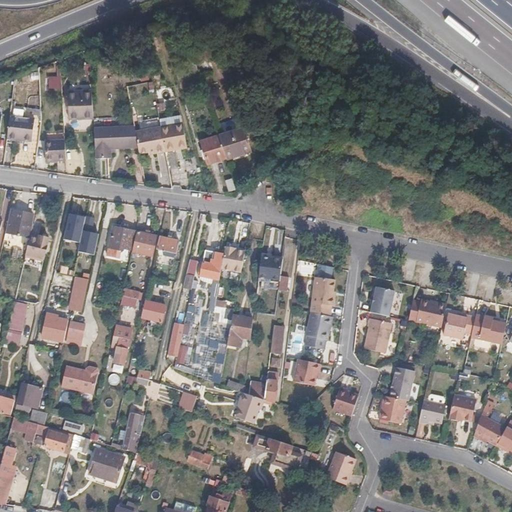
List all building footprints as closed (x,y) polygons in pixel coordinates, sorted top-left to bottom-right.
[(202,46),(193,48),(204,82),(213,79),(202,46)] [(47,75),(47,88),(59,88),(59,75),(47,75)] [(94,119),(93,100),(92,91),(69,93),(69,119),(94,119)] [(35,119),(10,115),(7,139),(32,142),(35,119)] [(185,123),(161,127),(166,152),(180,150),(180,146),(189,144),(185,123)] [(161,125),(135,130),(139,149),(139,152),(148,150),(154,149),(155,151),(165,149),(161,125)] [(139,149),(135,130),(135,128),(94,129),(96,159),(111,159),(111,150),(139,149)] [(250,146),(245,131),(244,130),(221,137),(228,160),(254,153),(250,146)] [(209,165),(228,160),(221,137),(203,143),(209,165)] [(67,161),(65,142),(46,142),(46,161),(67,161)] [(28,239),(34,216),(8,210),(3,234),(28,239)] [(69,213),(63,239),(79,243),(82,230),(85,217),(69,213)] [(95,219),(85,217),(82,230),(92,233),(95,219)] [(123,241),(132,243),(135,232),(111,227),(107,248),(121,251),(123,241)] [(82,230),(79,243),(77,251),(94,255),(98,234),(92,233),(82,230)] [(150,257),(154,237),(136,232),(131,253),(150,257)] [(178,242),(158,237),(155,250),(175,254),(178,242)] [(42,241),(28,239),(24,257),(41,261),(44,250),(41,250),(42,241)] [(243,253),(233,251),(230,250),(230,249),(224,248),(223,253),(221,264),(220,270),(239,274),(243,253)] [(205,250),(203,261),(210,263),(210,258),(213,259),(215,252),(205,250)] [(210,258),(210,263),(221,264),(223,253),(215,252),(213,259),(210,258)] [(276,284),(278,283),(280,270),(281,261),(270,260),(270,257),(259,256),(257,280),(269,281),(269,282),(270,284),(276,284)] [(188,259),(185,272),(193,273),(196,261),(188,259)] [(199,278),(218,281),(220,270),(221,264),(210,263),(203,261),(202,261),(199,278)] [(331,300),(335,282),(332,281),(334,270),(319,267),(317,278),(316,278),(308,315),(309,315),(328,318),(330,308),(332,308),(334,300),(331,300)] [(280,270),(278,283),(278,284),(286,285),(288,271),(280,270)] [(193,273),(185,272),(182,285),(190,287),(192,280),(193,273)] [(218,281),(199,278),(198,280),(203,284),(211,285),(210,288),(208,288),(208,294),(209,294),(207,312),(213,313),(214,307),(215,302),(218,281)] [(196,281),(192,280),(190,287),(190,290),(187,305),(191,305),(196,281)] [(68,311),(80,313),(85,288),(74,286),(68,311)] [(369,313),(387,317),(393,292),(375,288),(369,313)] [(142,293),(124,289),(120,305),(135,309),(137,300),(141,300),(142,293)] [(407,321),(440,328),(444,308),(428,304),(429,302),(419,300),(419,303),(412,301),(407,321)] [(164,306),(145,302),(141,318),(161,323),(164,306)] [(31,309),(12,304),(1,348),(19,353),(31,309)] [(194,307),(187,305),(184,318),(192,320),(194,307)] [(214,307),(213,313),(219,314),(217,324),(230,326),(232,317),(233,311),(225,309),(214,307)] [(326,342),(330,319),(328,318),(309,315),(304,338),(305,338),(304,348),(322,352),(324,342),(326,342)] [(463,334),(470,335),(473,317),(466,316),(465,319),(446,315),(442,336),(462,340),(463,334)] [(498,323),(494,322),(495,320),(474,315),(470,338),(500,345),(505,324),(498,323)] [(42,333),(63,337),(66,321),(45,316),(42,333)] [(252,320),(232,317),(230,326),(227,346),(241,348),(243,339),(249,340),(252,320)] [(391,324),(369,319),(367,327),(369,327),(368,329),(364,350),(385,354),(391,324)] [(183,325),(173,323),(167,352),(177,355),(178,346),(181,334),(183,325)] [(75,338),(73,346),(83,348),(86,328),(70,325),(68,337),(75,338)] [(115,326),(110,348),(116,349),(113,364),(123,366),(130,330),(115,326)] [(280,355),(282,329),(273,327),(270,353),(280,355)] [(177,355),(175,365),(182,366),(186,348),(178,346),(177,355)] [(202,366),(202,380),(221,381),(222,357),(214,357),(214,366),(202,366)] [(320,375),(321,366),(299,362),(295,384),(316,388),(319,374),(320,375)] [(192,371),(175,365),(174,370),(191,376),(192,371)] [(84,372),(64,367),(60,387),(91,395),(96,372),(95,370),(87,368),(85,369),(84,372)] [(395,367),(389,398),(405,401),(407,402),(413,371),(395,367)] [(128,368),(127,383),(135,384),(136,369),(128,368)] [(138,370),(136,378),(148,381),(150,373),(138,370)] [(249,395),(261,399),(274,404),(277,373),(261,372),(260,379),(266,380),(266,384),(250,382),(250,387),(249,395)] [(249,395),(250,387),(228,380),(227,386),(241,393),(242,393),(249,395)] [(35,408),(40,389),(21,384),(16,403),(35,408)] [(332,410),(351,416),(358,395),(346,391),(347,390),(339,387),(332,410)] [(182,392),(177,409),(190,413),(196,397),(182,392)] [(254,424),(261,399),(249,395),(242,393),(241,393),(238,403),(240,403),(235,418),(254,424)] [(427,401),(444,404),(445,399),(442,396),(431,394),(427,396),(427,401)] [(475,400),(454,396),(448,421),(458,423),(459,421),(471,423),(475,400)] [(0,412),(10,415),(13,401),(0,397),(0,412)] [(400,424),(405,401),(389,398),(383,397),(378,420),(400,424)] [(444,404),(427,401),(423,400),(422,404),(419,423),(428,425),(429,420),(442,423),(446,404),(444,404)] [(44,424),(47,413),(31,409),(28,420),(44,424)] [(140,432),(142,423),(143,417),(130,414),(122,450),(133,453),(137,432),(140,432)] [(506,428),(480,416),(472,437),(481,442),(482,440),(496,447),(506,428)] [(35,432),(37,425),(13,418),(10,428),(13,429),(19,430),(20,428),(35,432)] [(62,429),(81,434),(83,425),(64,420),(62,429)] [(509,451),(511,452),(511,421),(510,420),(506,428),(496,447),(503,450),(504,448),(509,451)] [(43,429),(43,427),(37,425),(35,432),(41,434),(43,429)] [(68,434),(43,427),(43,429),(48,431),(67,436),(68,434)] [(67,436),(48,431),(47,437),(44,447),(63,452),(67,436)] [(256,448),(259,436),(247,432),(243,444),(256,448)] [(37,435),(35,445),(44,447),(47,437),(37,435)] [(85,454),(89,440),(73,435),(70,450),(85,454)] [(273,453),(270,462),(277,464),(291,469),(296,454),(289,452),(291,446),(259,436),(256,448),(273,453)] [(11,437),(8,437),(5,447),(10,448),(13,438),(11,437)] [(0,504),(3,505),(14,467),(11,467),(16,450),(10,448),(5,447),(0,464),(0,504)] [(88,475),(116,483),(122,463),(116,461),(117,456),(96,450),(88,475)] [(334,451),(325,478),(345,485),(354,459),(334,451)] [(203,457),(190,452),(186,462),(206,469),(209,462),(202,459),(203,457)] [(152,459),(135,454),(132,460),(150,466),(152,459)] [(296,454),(291,469),(277,464),(276,466),(296,472),(301,456),(296,454)] [(216,489),(212,488),(204,511),(224,511),(230,495),(223,493),(221,496),(214,494),(216,489)] [(44,489),(41,500),(53,503),(56,492),(44,489)]
